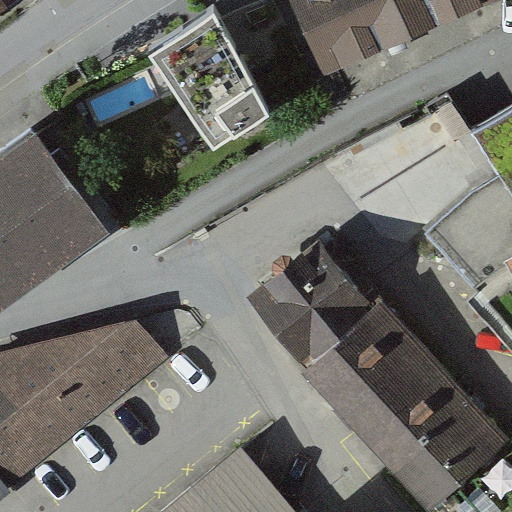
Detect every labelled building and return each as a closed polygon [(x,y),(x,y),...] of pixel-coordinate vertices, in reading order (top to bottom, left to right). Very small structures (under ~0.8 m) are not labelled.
[(214,3),(148,46),(214,144),(312,76),(274,0),(259,0),(223,18),(214,3)] [(298,0),(328,66),(474,0),(298,0)] [(511,104),(472,128),(499,171),(473,186),(427,228),(496,310),(511,299),(511,104)] [(32,132),(0,156),(0,295),(99,222),(32,132)] [(351,258),(328,233),(256,289),(309,352),(305,356),(396,463),(472,399),(381,298),(372,305),(340,267),(351,258)] [(511,299),(496,310),(511,329),(511,299)] [(0,490),(166,355),(138,319),(22,349),(0,365),(0,375),(12,393),(0,406),(0,490)] [(507,438),(472,399),(396,463),(433,505),(507,438)] [(297,511),(242,445),(161,511),(297,511)]
